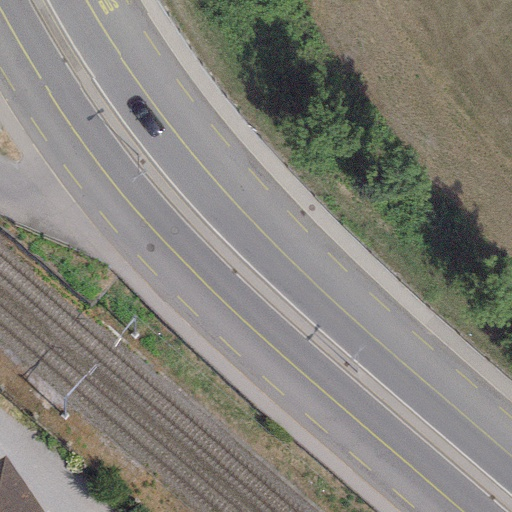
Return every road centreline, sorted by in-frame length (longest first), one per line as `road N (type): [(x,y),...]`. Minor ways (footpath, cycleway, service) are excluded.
road 1 (primary): [(0,12),(59,118),(210,291),(461,511)]
road 2 (primary): [(511,455),(313,285),(214,177),(91,0)]
